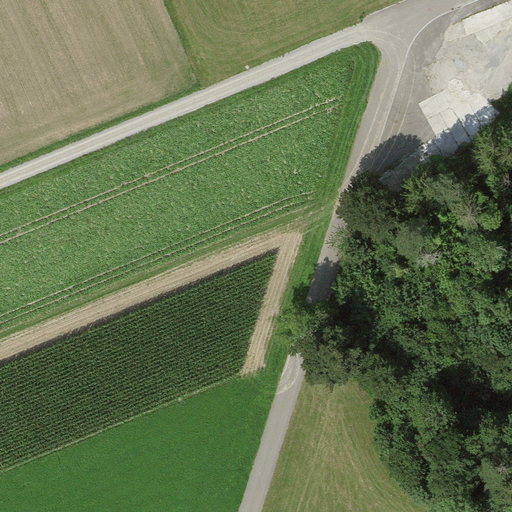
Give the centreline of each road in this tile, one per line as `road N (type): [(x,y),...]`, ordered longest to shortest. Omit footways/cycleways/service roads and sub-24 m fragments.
road 1 (unclassified): [(251,511),(399,41),(420,2)]
road 2 (track): [(420,2),(0,176)]
